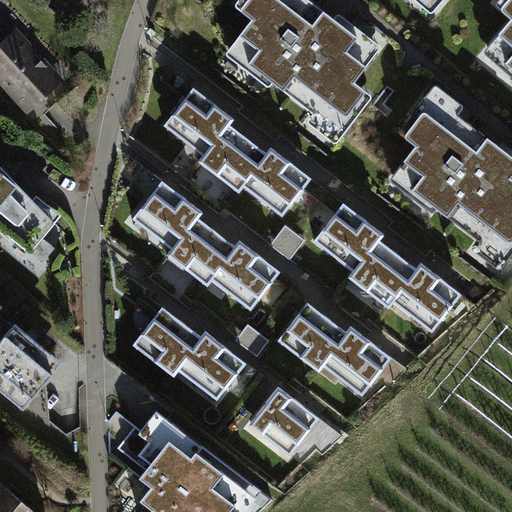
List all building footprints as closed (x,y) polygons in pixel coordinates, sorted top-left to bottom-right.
[(381,45),(328,0),(242,0),(254,10),(229,38),(336,129),(370,90),(354,77),(381,45)] [(511,0),(496,0),(494,4),(509,17),(485,45),(511,68),(511,0)] [(16,28),(0,42),(0,84),(28,113),(64,79),(16,28)] [(511,139),(441,79),(405,121),(420,134),(396,163),(503,254),(511,243),(511,139)] [(314,176),(192,84),(165,121),(287,212),(314,176)] [(0,226),(28,251),(54,218),(0,162),(0,226)] [(282,267),(160,176),(132,212),(255,304),(282,267)] [(466,289),(343,198),(316,234),(438,325),(466,289)] [(288,222),(273,242),(292,257),(308,237),(288,222)] [(337,322),(312,302),(282,338),(320,369),(327,361),(362,390),(391,354),(343,315),(337,322)] [(191,325),(166,304),(136,340),(174,372),(182,363),(217,392),(246,357),(198,317),(191,325)] [(61,357),(14,318),(0,335),(0,384),(23,404),(61,357)] [(250,320),(237,336),(258,353),(271,336),(250,320)] [(324,413),(281,381),(250,423),(292,455),(324,413)] [(224,511),(249,480),(158,403),(139,425),(150,435),(142,445),(151,452),(137,469),(151,481),(140,495),(150,503),(142,511),(224,511)] [(39,511),(0,477),(0,511),(39,511)]
